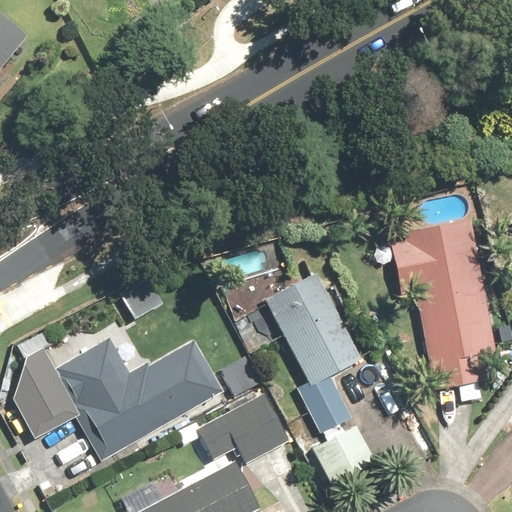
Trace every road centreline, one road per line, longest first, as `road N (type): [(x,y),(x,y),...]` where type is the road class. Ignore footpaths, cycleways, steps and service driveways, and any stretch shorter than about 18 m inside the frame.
road 1 (secondary): [(441,0),(140,167)]
road 2 (secondary): [(140,167),(0,277)]
road 3 (secondary): [(0,220),(140,167)]
